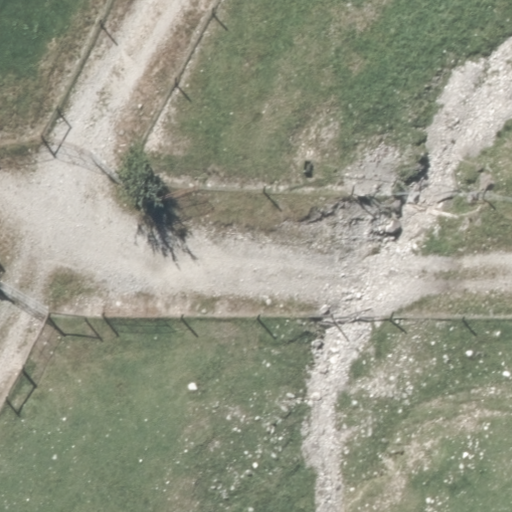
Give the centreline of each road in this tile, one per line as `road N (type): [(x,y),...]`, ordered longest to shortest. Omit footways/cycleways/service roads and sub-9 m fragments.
road 1 (track): [(50,232),(511,253)]
road 2 (track): [(180,0),(0,314)]
